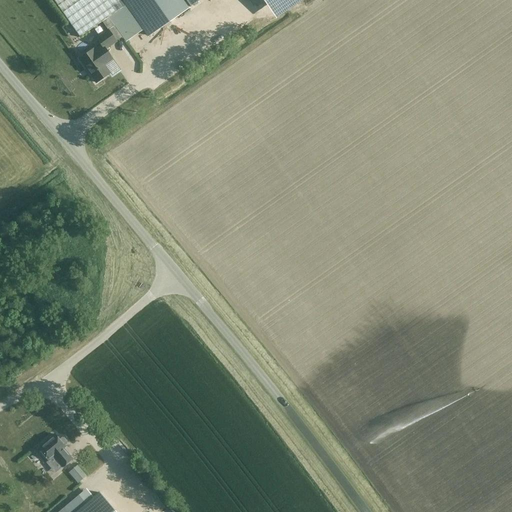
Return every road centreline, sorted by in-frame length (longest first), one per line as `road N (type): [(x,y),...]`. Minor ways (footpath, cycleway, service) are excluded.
road 1 (tertiary): [(363,511),(174,273)]
road 2 (tertiary): [(174,273),(0,64)]
road 3 (unclassified): [(0,410),(49,383),(174,273)]
